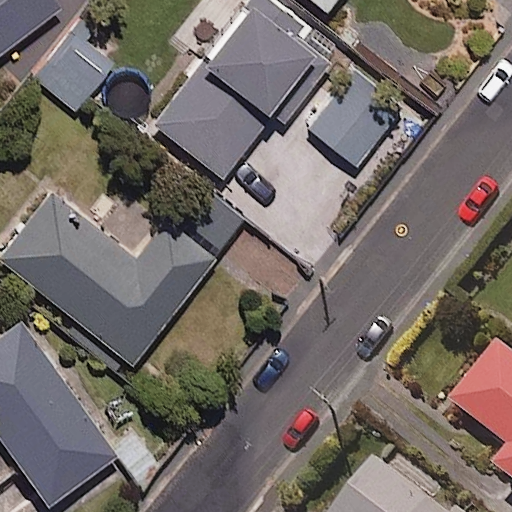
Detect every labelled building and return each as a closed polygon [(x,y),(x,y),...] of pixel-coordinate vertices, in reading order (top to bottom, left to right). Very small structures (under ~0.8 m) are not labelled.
[(0,0),(0,54),(56,13),(46,0),(0,0)] [(296,27),(263,0),(255,0),(151,127),(217,181),(319,57),(291,33),(296,27)] [(304,0),(322,14),(333,0),(304,0)] [(101,79),(63,47),(34,81),(72,113),(101,79)] [(434,114),(447,98),(404,65),(391,81),(434,114)] [(399,113),(352,72),(304,127),(352,168),(399,113)] [(138,263),(49,192),(0,254),(0,265),(129,367),(243,222),(198,186),(138,263)] [(114,460),(18,326),(0,338),(0,449),(43,510),(114,460)] [(511,359),(501,351),(453,410),(511,458),(511,462),(498,480),(511,491),(511,359)] [(436,511),(377,467),(342,511),(436,511)]
